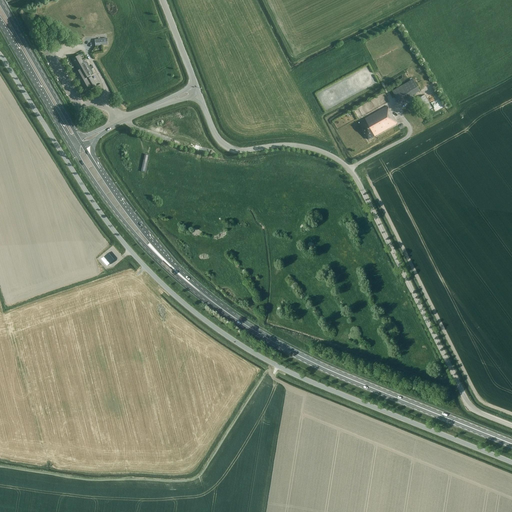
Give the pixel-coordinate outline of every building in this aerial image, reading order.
[(95,39),(95,46),(108,45),(107,38),(95,39)] [(85,61),(83,62),(79,55),(71,59),(78,70),(73,73),(77,80),(78,80),(84,90),(90,86),(92,88),(97,86),(91,76),(90,77),(89,76),(93,74),(87,62),(85,62),(85,61)] [(398,103),(420,92),(413,79),(391,90),(398,103)] [(418,99),(426,112),(432,108),(424,95),(418,99)] [(397,123),(388,106),(365,118),(365,119),(359,122),(368,139),(397,123)] [(100,259),(106,266),(114,259),(108,253),(100,259)]
